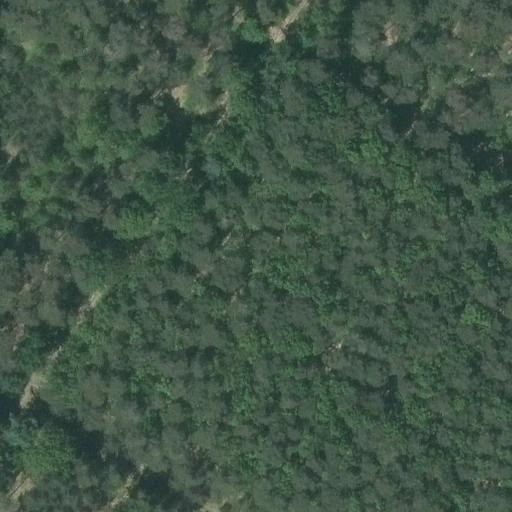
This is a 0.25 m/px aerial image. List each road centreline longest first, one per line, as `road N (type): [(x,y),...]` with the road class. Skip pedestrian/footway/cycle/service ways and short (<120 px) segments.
road 1 (track): [(0,420),(289,0)]
road 2 (track): [(221,511),(21,392)]
